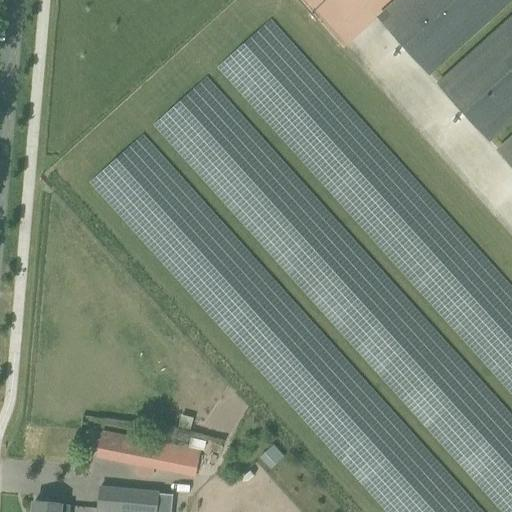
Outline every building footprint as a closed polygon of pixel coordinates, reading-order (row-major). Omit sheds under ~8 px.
[(511,0),(402,0),(382,18),(431,71),(509,0),(511,0),(511,19),(442,83),(491,138),(511,119),(511,142),(503,151),(511,161),(511,0)] [(465,45),(431,76),(437,82),(471,51),(465,45)] [(497,147),(511,134),(511,123),(491,141),(497,147)] [(148,371),(150,351),(82,345),(81,349),(83,349),(82,361),(80,361),(80,365),(81,365),(80,375),(55,372),(51,415),(85,419),(86,410),(104,411),(106,390),(98,389),(101,367),(148,371)] [(97,456),(137,464),(174,471),(179,447),(101,432),(97,456)] [(96,511),(152,511),(154,493),(99,487),(96,511)] [(34,501),(33,511),(68,511),(69,505),(60,504),(54,503),(34,501)]
